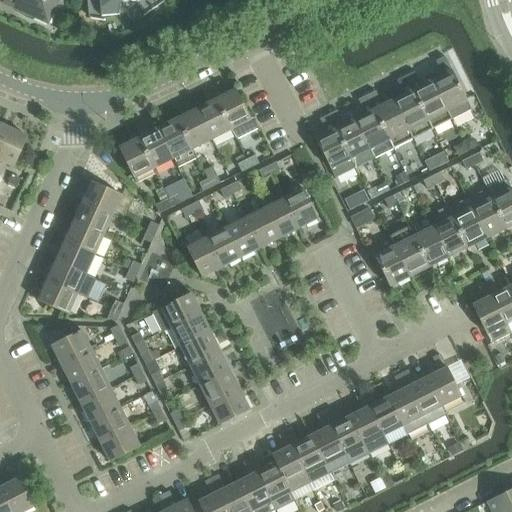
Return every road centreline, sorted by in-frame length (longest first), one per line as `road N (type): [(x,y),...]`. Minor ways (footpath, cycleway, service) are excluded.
road 1 (residential): [(94,511),(381,363)]
road 2 (residential): [(333,0),(133,92),(74,102)]
road 3 (residential): [(0,304),(76,136),(74,102)]
road 4 (residential): [(381,363),(324,243)]
